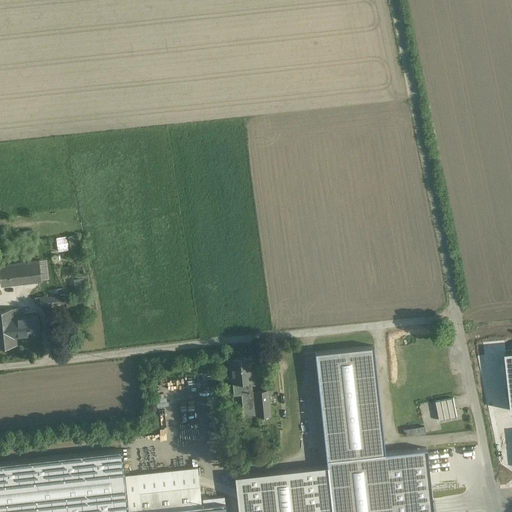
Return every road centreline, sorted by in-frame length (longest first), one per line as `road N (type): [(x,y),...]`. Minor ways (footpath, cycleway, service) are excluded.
road 1 (unclassified): [(0,367),(462,321)]
road 2 (residential): [(396,0),(462,321)]
road 3 (residential): [(462,321),(495,498)]
